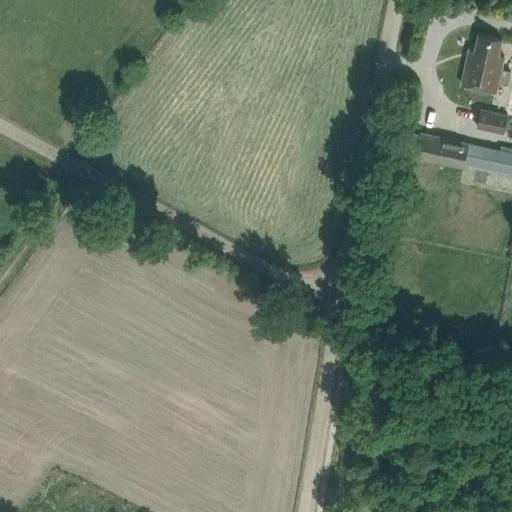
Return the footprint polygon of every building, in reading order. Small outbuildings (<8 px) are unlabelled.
[(502,68),(505,54),(499,53),(502,38),(478,32),(475,48),(469,47),(465,65),(461,84),(497,92),(499,82),(508,85),(511,70),(502,68)] [(477,127),(505,132),(508,115),(481,109),(477,127)] [(416,156),(463,167),(469,141),(421,131),(416,156)] [(511,172),(511,151),(470,142),(466,162),(511,172)] [(32,511),(80,511),(39,496),(32,511)]
